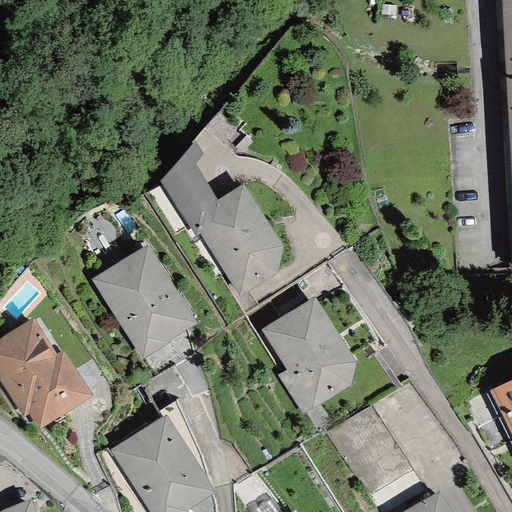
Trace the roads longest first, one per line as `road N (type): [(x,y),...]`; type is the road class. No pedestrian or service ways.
road 1 (residential): [(503,511),(457,429),(339,260)]
road 2 (residential): [(472,0),(483,208)]
road 3 (unclassified): [(0,434),(92,511)]
